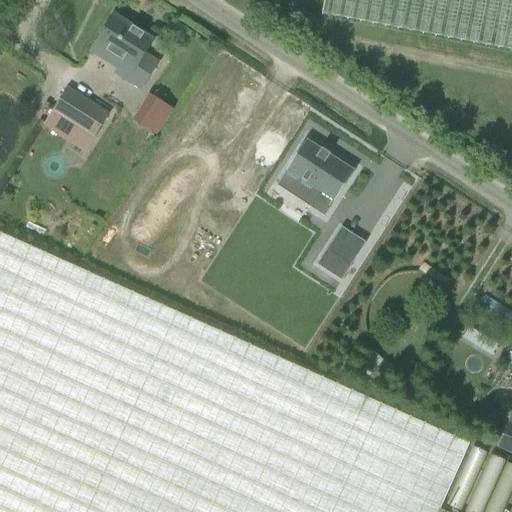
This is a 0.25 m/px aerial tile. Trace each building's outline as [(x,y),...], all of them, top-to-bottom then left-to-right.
[(511,0),(324,0),(322,15),(511,51),(511,0)] [(144,56),(154,42),(114,17),(96,44),(124,62),(116,74),(142,90),(158,65),(144,56)] [(67,88),(43,126),(85,154),(110,116),(67,88)] [(150,94),(134,122),(157,136),(173,108),(150,94)] [(355,173),(306,141),(287,171),(321,192),(310,209),(325,218),(335,202),(336,202),(355,173)] [(303,216),(310,209),(290,192),(283,199),(303,216)] [(0,234),(0,511),(442,511),(440,511),(469,445),(88,274),(77,269),(0,234)] [(317,265),(341,281),(351,266),(327,250),(317,265)] [(369,377),(383,361),(374,353),(360,369),(369,377)] [(407,384),(409,384),(411,384),(412,384),(414,383),(416,382),(417,381),(418,379),(419,378),(419,376),(420,374),(420,373),(419,371),(419,369),(418,368),(417,366),(415,365),(414,364),(412,363),(411,363),(409,363),(407,363),(405,363),(404,364),(402,365),(401,366),(400,368),(399,369),(399,371),(398,373),(398,374),(399,376),(399,378),(400,379),(401,381),(402,382),(404,383),(405,384),(407,384)] [(511,427),(507,426),(498,448),(511,453),(511,427)]
